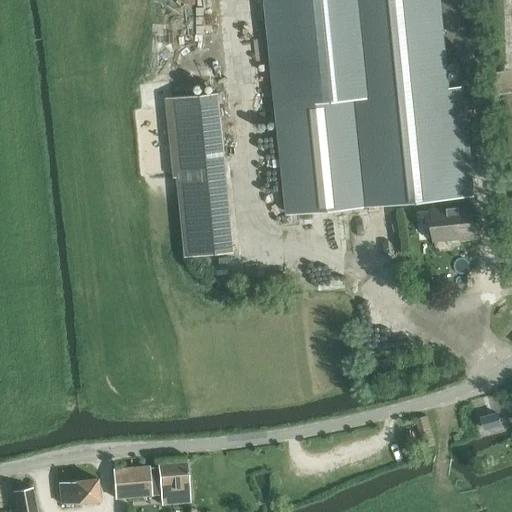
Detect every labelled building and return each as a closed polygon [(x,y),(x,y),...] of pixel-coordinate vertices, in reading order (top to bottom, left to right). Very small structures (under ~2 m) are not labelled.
[(435,0),(266,0),(291,215),(394,205),(382,96),(446,89),(435,0)] [(467,46),(480,45),(476,14),(463,15),(467,46)] [(446,89),(382,96),(394,205),(477,196),(464,87),(446,89)] [(174,177),(177,177),(226,172),(218,91),(166,97),(174,177)] [(235,251),(226,172),(177,177),(185,256),(235,251)] [(476,204),(472,205),(433,210),(436,243),(461,241),(463,242),(478,240),(476,204)] [(488,431),(505,426),(501,412),(484,417),(488,431)] [(426,447),(437,443),(428,418),(417,420),(426,447)] [(113,472),(116,502),(161,498),(161,508),(190,506),(186,465),(158,468),(158,470),(150,471),(150,469),(113,472)] [(64,505),(102,501),(98,479),(61,484),(64,505)] [(16,511),(37,511),(33,487),(12,491),(16,511)]
